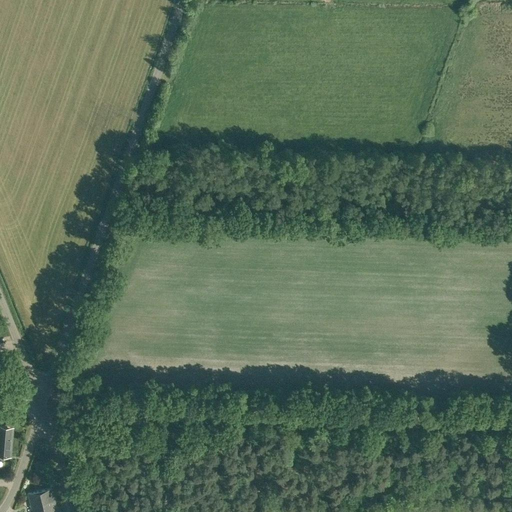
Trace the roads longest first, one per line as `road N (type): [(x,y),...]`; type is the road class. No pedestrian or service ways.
road 1 (track): [(511,420),(64,410),(48,428)]
road 2 (unclassified): [(42,409),(182,0)]
